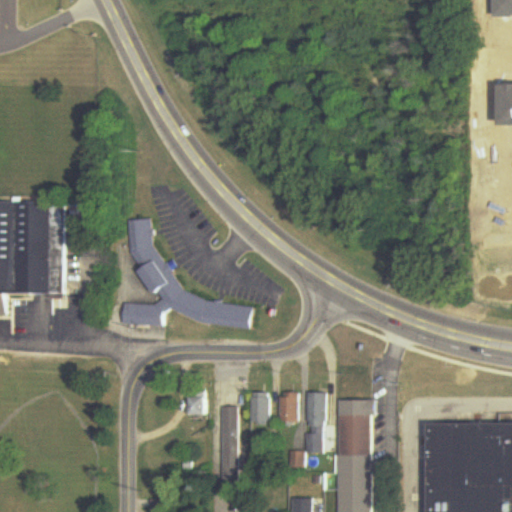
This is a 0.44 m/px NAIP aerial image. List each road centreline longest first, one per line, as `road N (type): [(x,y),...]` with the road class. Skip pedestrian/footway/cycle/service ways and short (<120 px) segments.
road 1 (primary): [(511,356),(399,324),(330,291),(268,243),(175,141),(101,0)]
road 2 (residential): [(330,291),(303,345),(287,354),(174,354)]
road 3 (residential): [(174,354),(141,372),(129,390),(124,511)]
